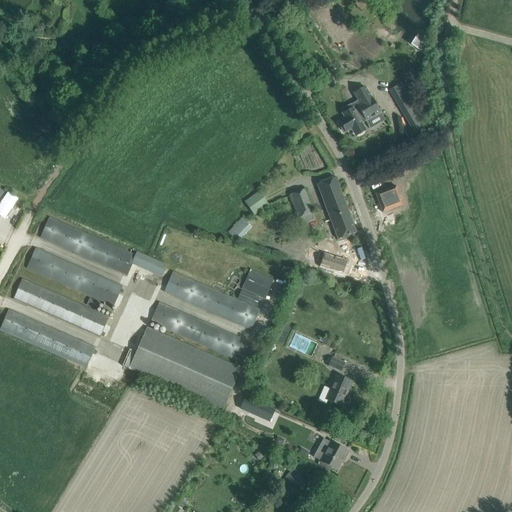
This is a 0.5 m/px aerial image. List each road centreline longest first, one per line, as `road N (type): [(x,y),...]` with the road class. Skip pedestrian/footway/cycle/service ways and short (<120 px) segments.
road 1 (unclassified): [(353,511),(388,450),(399,319),(352,183),(254,16)]
road 2 (track): [(0,275),(22,226),(128,69),(254,16)]
road 3 (track): [(511,336),(451,141),(445,35)]
